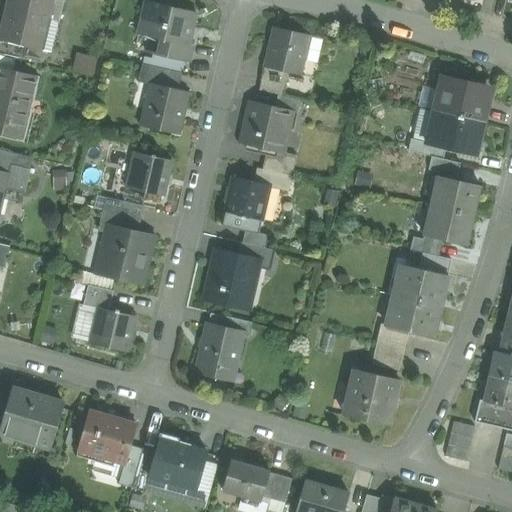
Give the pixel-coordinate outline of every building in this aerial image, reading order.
[(9,0),(0,39),(0,40),(28,48),(51,53),(51,50),(56,28),(57,29),(57,26),(46,23),(47,19),(51,0),(9,0)] [(63,0),(51,0),(47,19),(58,22),(63,0)] [(196,13),(146,1),(138,35),(166,41),(163,54),(157,53),(157,55),(184,62),(189,63),(193,45),(188,44),(196,13)] [(313,37),(278,27),(267,67),(291,73),(303,76),(313,37)] [(28,48),(0,40),(0,39),(0,55),(15,59),(26,62),(28,48)] [(72,70),(94,74),(98,56),(76,51),(72,70)] [(15,59),(0,55),(0,77),(10,80),(12,73),(15,59)] [(157,55),(152,55),(150,66),(181,73),(184,62),(157,55)] [(150,66),(143,65),(139,83),(151,86),(152,85),(177,91),(181,73),(150,66)] [(291,73),(267,67),(261,91),(277,95),(285,97),(291,73)] [(40,79),(14,73),(12,73),(10,80),(0,77),(0,130),(19,135),(18,139),(20,140),(27,114),(31,115),(39,81),(40,79)] [(489,87),(443,76),(434,110),(485,122),(490,101),(486,100),(489,87)] [(177,91),(152,85),(151,86),(151,89),(154,89),(149,111),(146,110),(143,124),(180,133),(189,93),(177,91)] [(420,105),(431,107),(433,91),(422,89),(420,105)] [(285,97),(277,95),(275,107),(293,111),(292,113),(298,114),(301,101),(285,97)] [(292,112),(251,102),(241,144),(267,150),(282,153),(292,112)] [(485,122),(434,110),(428,140),(427,142),(448,147),(478,154),(485,122)] [(428,140),(413,137),(409,152),(433,157),(445,160),(448,147),(427,142),(428,140)] [(18,155),(0,150),(0,164),(10,166),(15,168),(18,155)] [(282,153),(267,150),(262,170),(292,177),(292,176),(293,175),(297,156),(283,153),(282,153)] [(172,162),(137,153),(129,187),(164,196),(171,168),(170,168),(172,162)] [(30,157),(18,155),(15,168),(27,170),(27,169),(30,157)] [(445,160),(433,157),(430,168),(442,171),(440,176),(458,180),(462,164),(445,160)] [(10,166),(0,164),(0,208),(5,186),(9,171),(10,166)] [(15,168),(10,166),(9,171),(5,186),(23,191),(28,170),(28,169),(27,169),(27,170),(15,168)] [(292,177),(262,170),(257,168),(254,182),(270,186),(270,187),(289,192),(292,177)] [(458,180),(440,176),(433,207),(475,217),(482,186),(458,180)] [(254,182),(233,177),(225,212),(262,221),(270,187),(270,186),(254,182)] [(143,206),(106,198),(103,211),(140,220),(143,206)] [(475,217),(433,207),(427,235),(444,239),(469,245),(475,217)] [(140,220),(103,211),(98,231),(105,232),(107,224),(137,231),(140,220)] [(262,221),(225,212),(222,226),(245,231),(259,234),(262,221)] [(137,231),(107,224),(105,232),(95,274),(142,285),(155,235),(137,231)] [(259,234),(245,231),(242,243),(243,243),(266,248),(268,236),(259,234)] [(444,239),(427,235),(426,239),(415,237),(411,251),(425,254),(440,258),(444,239)] [(266,248),(243,243),(240,256),(260,261),(259,267),(269,270),(274,251),(266,248)] [(9,247),(0,244),(0,267),(4,268),(9,247)] [(240,256),(218,251),(206,301),(248,311),(259,267),(260,261),(240,256)] [(440,258),(425,254),(422,267),(448,273),(451,260),(440,258)] [(422,267),(403,263),(403,265),(395,296),(441,307),(449,273),(448,273),(422,267)] [(113,292),(88,286),(85,297),(110,303),(113,292)] [(441,307),(395,296),(389,322),(389,324),(410,329),(434,335),(441,307)] [(119,311),(116,310),(115,312),(109,311),(110,303),(85,297),(83,306),(84,306),(78,331),(92,335),(90,344),(127,352),(135,317),(118,313),(119,311)] [(255,324),(213,315),(211,325),(253,335),(255,324)] [(410,329),(389,324),(389,322),(383,320),(378,342),(406,348),(410,329)] [(246,334),(209,325),(198,372),(226,379),(231,357),(240,359),(246,334)] [(511,329),(505,327),(504,332),(503,339),(499,352),(499,353),(511,355),(511,329)] [(406,348),(378,342),(373,363),(401,369),(406,348)] [(511,355),(499,353),(499,352),(495,351),(489,377),(511,382),(511,355)] [(401,378),(356,366),(355,370),(358,370),(352,396),(349,395),(348,398),(354,399),(350,412),(345,411),(344,413),(390,424),(390,422),(388,422),(392,406),(394,407),(401,378)] [(511,382),(489,377),(483,401),(483,402),(511,409),(511,382)] [(64,404),(12,389),(10,394),(0,429),(0,434),(51,449),(64,404)] [(0,429),(10,394),(0,390),(0,429)] [(511,409),(483,402),(483,401),(480,401),(474,423),(511,431),(511,409)] [(138,426),(90,412),(78,450),(125,464),(127,465),(132,446),(138,426)] [(475,427),(453,422),(450,433),(472,438),(475,427)] [(472,439),(450,434),(447,445),(469,450),(472,439)] [(511,435),(506,435),(503,446),(511,448),(511,435)] [(206,453),(160,440),(156,453),(149,477),(150,477),(196,490),(206,453)] [(132,446),(127,465),(125,464),(119,485),(131,488),(142,449),(132,446)] [(469,451),(447,446),(444,457),(466,462),(469,451)] [(511,449),(503,447),(500,458),(511,460),(511,449)] [(142,449),(131,488),(146,492),(150,477),(149,477),(156,453),(142,449)] [(511,461),(500,459),(498,470),(511,473),(511,461)] [(269,471),(231,460),(222,491),(242,497),(260,502),(261,502),(262,497),(269,473),(269,471)] [(292,479),(269,473),(262,497),(285,503),(292,479)] [(344,511),(349,495),(306,483),(297,511),(344,511)] [(361,511),(379,511),(383,499),(367,494),(361,511)] [(379,511),(390,511),(394,498),(384,496),(383,499),(379,511)] [(260,502),(242,497),(238,510),(244,511),(267,511),(268,510),(269,504),(261,502),(260,502)] [(282,511),(285,503),(262,497),(261,502),(269,504),(268,510),(275,511),(282,511)] [(438,511),(439,511),(394,498),(390,511),(438,511)] [(26,511),(27,510),(0,502),(0,511),(26,511)]
